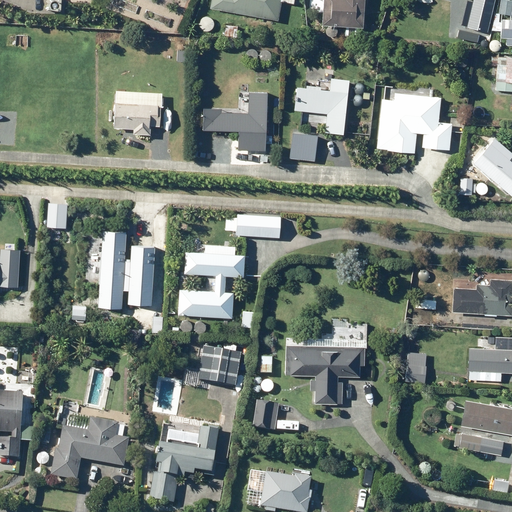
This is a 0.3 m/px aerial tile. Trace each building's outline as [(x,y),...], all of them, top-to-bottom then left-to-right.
[(139,7),(123,0),(113,0),(112,3),(136,13),(139,7)] [(291,0),(220,0),(219,9),(275,20),(279,0),(291,3),(291,0)] [(315,13),(314,28),(355,30),(356,0),(306,0),(306,12),(315,13)] [(472,17),(469,26),(490,31),(492,21),(487,19),(491,0),(470,0),(467,16),(472,17)] [(498,39),(504,39),(504,46),(511,46),(511,20),(507,21),(508,16),(510,1),(502,0),(497,0),(496,14),(494,14),(492,21),(490,31),(498,31),(498,39)] [(170,19),(148,10),(145,17),(167,26),(170,19)] [(430,19),(417,17),(415,38),(423,39),(424,28),(429,28),(430,19)] [(468,20),(432,17),(430,38),(466,41),(468,20)] [(487,44),(452,43),(451,50),(487,51),(487,44)] [(274,50),(248,47),(246,59),(273,62),(274,50)] [(511,58),(495,57),(492,91),(511,92),(511,58)] [(330,89),(309,87),(297,86),(295,110),(328,113),(326,132),(345,134),(350,79),(331,77),(330,89)] [(385,84),(378,148),(415,152),(417,133),(425,134),(424,146),(450,149),(453,122),(440,120),(442,97),(430,96),(431,89),(385,84)] [(164,93),(117,90),(114,126),(134,128),(133,133),(152,134),(153,125),(162,126),(164,93)] [(266,150),(268,91),(250,90),(249,112),(205,110),(204,129),(240,130),(239,149),(266,150)] [(318,135),(293,132),(290,158),(316,160),(318,135)] [(511,170),(502,161),(507,156),(488,139),(466,165),(506,200),(511,192),(511,170)] [(457,179),(456,195),(469,196),(470,180),(457,179)] [(115,205),(95,203),(94,211),(114,213),(115,205)] [(282,216),(238,213),(237,235),(281,237),(282,216)] [(127,230),(89,228),(86,283),(100,284),(99,305),(122,306),(123,290),(129,291),(128,303),(152,305),(155,245),(126,244),(127,230)] [(214,288),(180,287),(179,315),(233,317),(234,292),(226,291),(227,276),(246,277),(247,254),(237,253),(237,246),(201,244),(201,240),(187,239),(186,275),(215,276),(214,288)] [(0,286),(19,287),(20,249),(1,248),(1,256),(0,255),(0,286)] [(466,278),(473,282),(476,275),(469,271),(466,278)] [(448,310),(507,314),(509,279),(486,278),(486,284),(472,283),(472,288),(449,286),(448,310)] [(406,305),(405,321),(432,323),(434,294),(411,292),(410,306),(406,305)] [(85,315),(70,315),(70,327),(85,327),(85,315)] [(207,320),(182,320),(181,331),(207,332),(207,320)] [(306,389),(310,389),(310,402),(338,403),(338,381),(333,381),(333,375),(355,375),(355,364),(363,364),(363,351),(360,351),(361,346),(343,346),(343,339),(304,338),(304,345),(281,344),(281,374),(311,375),(311,378),(306,378),(306,389)] [(464,370),(466,370),(465,378),(497,380),(497,371),(511,371),(511,339),(508,339),(508,348),(464,347),(464,370)] [(401,360),(404,361),(402,380),(421,382),(424,352),(405,351),(404,354),(402,353),(401,360)] [(258,356),(257,373),(267,373),(268,357),(258,356)] [(0,392),(0,431),(14,433),(13,440),(1,439),(0,458),(21,459),(24,393),(0,392)] [(461,399),(456,424),(506,433),(511,408),(461,399)] [(253,400),(249,426),(271,430),(275,403),(253,400)] [(123,438),(125,427),(120,426),(120,424),(71,414),(69,427),(65,427),(61,450),(58,450),(53,476),(78,481),(82,459),(126,467),(131,439),(123,438)] [(146,498),(169,502),(173,476),(189,479),(190,473),(210,476),(213,454),(210,453),(214,428),(196,426),(192,450),(152,443),(148,462),(151,463),(146,498)] [(42,430),(40,442),(49,444),(51,432),(42,430)] [(499,441),(458,433),(456,446),(496,455),(499,441)] [(352,462),(351,475),(364,476),(365,463),(352,462)] [(261,507),(261,510),(269,511),(270,511),(271,508),(291,511),(301,511),(304,498),(302,497),(305,477),(289,474),(289,476),(260,471),(254,505),(261,507)] [(398,511),(399,507),(378,504),(379,499),(370,497),(367,511),(398,511)]
